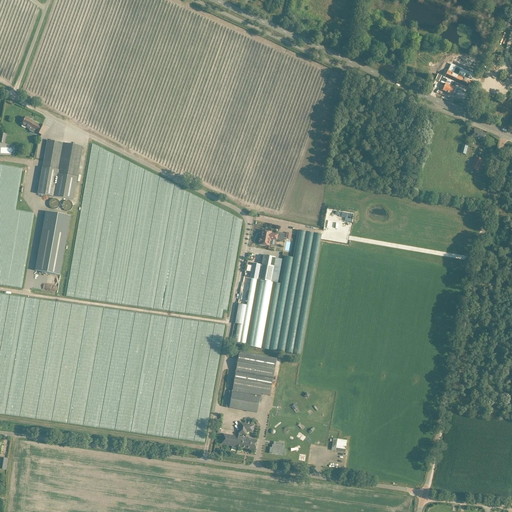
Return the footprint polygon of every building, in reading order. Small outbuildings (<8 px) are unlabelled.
[(494,47),(487,62),(490,63),(497,48),(494,47)] [(443,77),(443,78),(441,83),(444,84),(446,84),(443,90),(451,94),(456,83),(461,85),(460,87),(463,88),(463,87),(467,88),(469,84),(471,80),(474,74),(458,67),(458,66),(452,63),(450,64),(450,65),(451,65),(445,78),(443,77)] [(23,117),(20,123),(23,124),(22,126),(29,130),(30,131),(34,133),(36,132),(43,136),(47,128),(39,124),(39,125),(33,122),(33,121),(26,118),(25,119),(23,117)] [(475,129),(472,136),(472,138),(483,142),(486,134),(475,129)] [(47,140),(43,168),(42,168),(37,194),(74,200),(83,146),(47,140)] [(482,160),(477,158),(476,157),(471,168),(477,171),(482,160)] [(46,216),(35,275),(60,279),(70,220),(46,216)] [(322,234),(318,234),(298,230),(293,258),(285,257),(280,284),(278,284),(282,259),(275,258),(264,255),(262,265),(253,263),(250,278),(251,278),(240,345),(301,356),(322,234)] [(260,238),(259,243),(260,243),(260,244),(269,246),(272,246),(275,247),(276,240),(277,240),(278,235),(271,234),(271,233),(263,231),(261,238),(260,238)] [(229,408),(257,413),(260,394),(270,396),(277,359),(240,352),(232,391),(229,391),(228,399),(231,400),(229,408)] [(247,424),(241,423),(239,433),(246,434),(247,424)] [(224,434),(222,444),(236,446),(236,447),(255,450),(256,445),(257,440),(224,434)] [(336,444),(335,451),(345,453),(346,446),(347,441),(337,439),(336,444)] [(269,447),(268,453),(285,455),(286,449),(284,449),(284,446),(272,444),(271,447),(269,447)]
